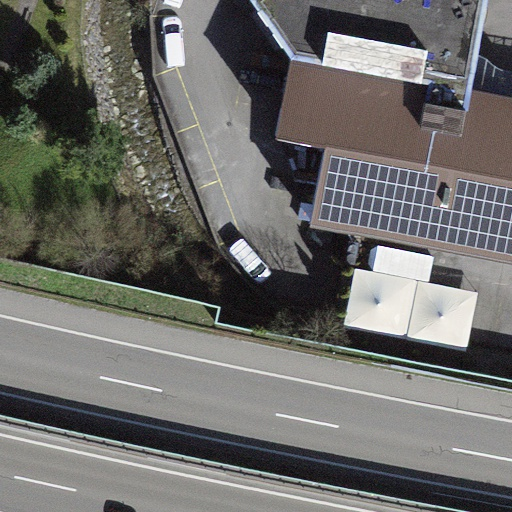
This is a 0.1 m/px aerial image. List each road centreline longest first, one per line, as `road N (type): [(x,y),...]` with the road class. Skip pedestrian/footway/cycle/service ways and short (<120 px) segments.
road 1 (motorway): [(511,459),(0,352)]
road 2 (motorway): [(0,476),(163,511)]
